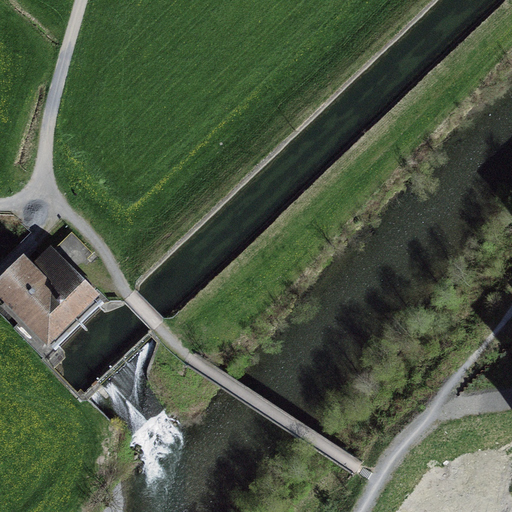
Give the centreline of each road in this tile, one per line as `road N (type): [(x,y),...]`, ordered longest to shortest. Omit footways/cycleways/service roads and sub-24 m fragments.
road 1 (track): [(35,190),(110,258),(123,291),(168,342),(376,480)]
road 2 (track): [(88,0),(35,190),(0,208)]
